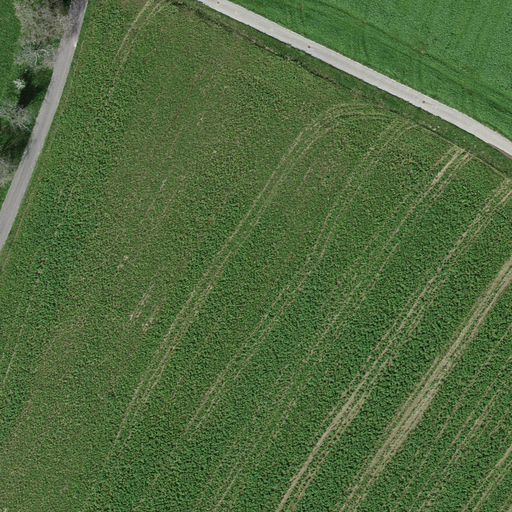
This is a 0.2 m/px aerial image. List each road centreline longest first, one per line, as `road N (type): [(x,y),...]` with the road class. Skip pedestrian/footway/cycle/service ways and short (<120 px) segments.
road 1 (track): [(223,0),(511,162)]
road 2 (track): [(0,231),(81,0)]
